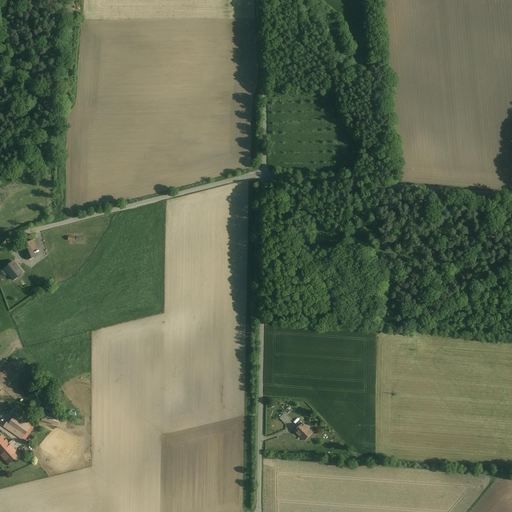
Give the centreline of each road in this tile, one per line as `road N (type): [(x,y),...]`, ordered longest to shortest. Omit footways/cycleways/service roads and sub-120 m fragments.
road 1 (unclassified): [(264,175),(258,511)]
road 2 (unclassified): [(0,246),(19,233),(264,175)]
road 3 (unclassified): [(264,175),(511,196)]
road 4 (track): [(62,223),(77,0)]
road 5 (unclassified): [(258,0),(264,175)]
